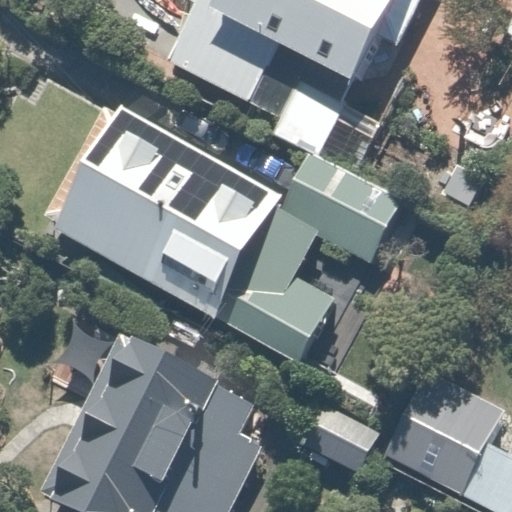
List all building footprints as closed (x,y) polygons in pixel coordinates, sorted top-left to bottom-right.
[(183,0),(153,60),(250,110),(276,59),(357,101),(408,0),(183,0)] [(511,22),(503,39),(511,43),(511,22)] [(342,112),(301,89),(272,140),(312,163),(342,112)] [(396,205),(319,161),(292,208),(111,104),(42,226),(299,372),(344,293),(305,271),(324,237),(364,260),(396,205)] [(204,511),(256,412),(121,342),(40,499),(65,511),(204,511)] [(507,413),(431,374),(388,457),(464,496),(507,413)] [(384,435),(327,406),(306,448),(363,476),(384,435)]
